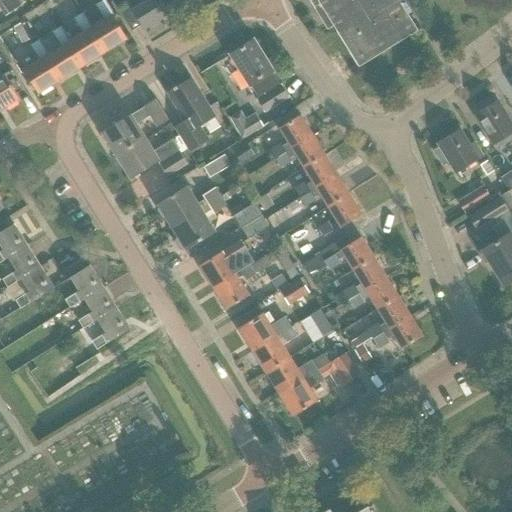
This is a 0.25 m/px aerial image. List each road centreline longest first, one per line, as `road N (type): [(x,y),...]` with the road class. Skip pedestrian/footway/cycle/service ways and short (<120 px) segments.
road 1 (residential): [(271,478),(65,155),(64,133)]
road 2 (unclassified): [(271,478),(466,358),(468,337)]
road 3 (residential): [(64,133),(83,106),(267,0)]
road 4 (unclassified): [(468,337),(396,130)]
road 5 (residential): [(396,130),(373,130),(353,117),(267,0)]
road 6 (unclassified): [(396,130),(411,109),(511,33)]
